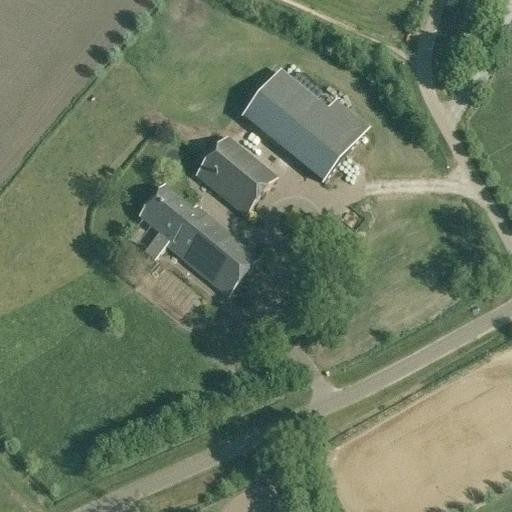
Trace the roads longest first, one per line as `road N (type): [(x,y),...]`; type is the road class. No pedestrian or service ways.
road 1 (unclassified): [(94,511),(280,429),(511,309)]
road 2 (unclassified): [(511,248),(422,72)]
